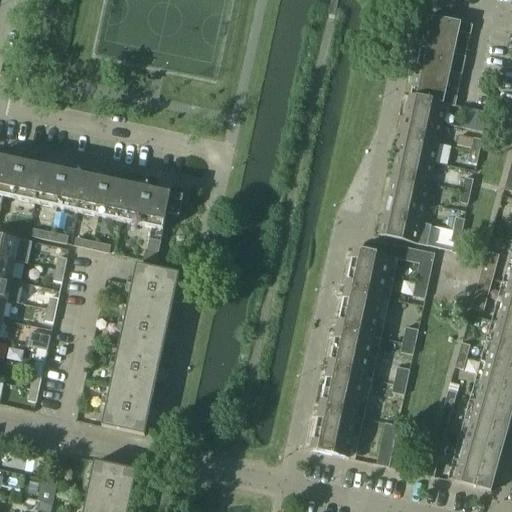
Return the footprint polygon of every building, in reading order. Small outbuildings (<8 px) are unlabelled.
[(472,27),(426,17),(422,38),(456,45),(458,34),(470,36),(472,27)] [(456,45),(422,38),(418,58),(463,67),(465,59),(453,56),(456,45)] [(463,67),(418,58),(413,78),(447,85),(449,74),(461,76),(463,67)] [(447,85),(413,78),(409,98),(446,106),(454,108),(456,99),(445,96),(447,85)] [(446,106),(409,98),(405,118),(442,126),(446,106)] [(487,114),(478,113),(476,125),(484,127),(487,114)] [(442,126),(405,118),(400,138),(438,146),(442,126)] [(438,146),(400,138),(396,157),(433,165),(438,146)] [(472,140),(470,153),(478,154),(481,142),(472,140)] [(478,154),(470,153),(467,165),(476,166),(478,154)] [(433,165),(396,157),(392,177),(429,185),(433,165)] [(77,214),(84,178),(0,159),(0,209),(2,198),(77,214)] [(511,194),(511,159),(503,192),(511,194)] [(429,185),(392,177),(388,197),(425,205),(429,185)] [(178,218),(182,199),(182,198),(182,196),(182,195),(182,194),(181,193),(180,193),(178,191),(177,191),(176,191),(175,191),(174,191),(173,192),(172,192),(171,193),(170,194),(170,195),(169,196),(84,178),(77,214),(151,230),(146,252),(158,254),(166,215),(178,218)] [(472,182),(464,180),(461,192),(470,194),(472,182)] [(470,194),(461,192),(458,204),(467,206),(470,194)] [(421,225),(425,205),(388,197),(383,217),(421,225)] [(430,227),(421,225),(383,217),(379,238),(426,248),(430,227)] [(464,221),(455,220),(452,232),(461,234),(464,221)] [(49,243),(50,235),(29,230),(27,238),(49,243)] [(461,234),(452,232),(450,244),(458,246),(461,234)] [(71,239),(67,238),(50,235),(49,243),(69,247),(71,239)] [(19,242),(0,237),(0,259),(15,263),(19,242)] [(75,240),(74,248),(91,252),(92,244),(75,240)] [(110,248),(92,244),(91,252),(108,255),(110,248)] [(434,256),(384,245),(382,257),(391,259),(390,260),(419,266),(412,299),(424,301),(434,256)] [(353,251),(345,292),(382,300),(390,260),(391,259),(382,257),(353,251)] [(498,257),(486,254),(479,278),(492,281),(498,257)] [(15,263),(0,259),(0,280),(11,283),(15,263)] [(66,261),(58,259),(55,271),(64,273),(66,261)] [(179,276),(136,267),(127,307),(170,317),(173,304),(181,306),(184,292),(176,290),(179,276)] [(64,273),(55,271),(53,284),(61,285),(64,273)] [(492,281),(479,278),(470,311),(483,314),(492,281)] [(18,305),(22,285),(11,283),(0,280),(0,301),(6,303),(18,305)] [(511,286),(508,286),(497,325),(511,329),(511,286)] [(345,292),(336,332),(373,340),(382,300),(345,292)] [(58,301),(49,299),(47,311),(55,313),(58,301)] [(170,317),(127,307),(118,347),(161,357),(164,344),(173,345),(176,332),(167,330),(170,317)] [(55,313),(47,311),(44,323),(53,325),(55,313)] [(511,329),(497,325),(486,365),(511,371),(511,329)] [(417,332),(405,330),(401,346),(414,349),(417,332)] [(336,332),(327,372),(365,380),(373,340),(336,332)] [(49,341),(41,339),(38,351),(47,353),(49,341)] [(469,347),(461,345),(458,357),(466,359),(469,347)] [(414,349),(401,346),(400,355),(412,357),(414,349)] [(161,357),(118,347),(110,387),(153,396),(155,383),(164,385),(167,371),(158,370),(161,357)] [(47,353),(38,351),(36,363),(44,365),(47,353)] [(466,359),(458,357),(454,369),(462,372),(466,359)] [(511,371),(486,365),(476,404),(511,413),(511,371)] [(409,372),(396,369),(393,386),(405,389),(409,372)] [(327,372),(319,412),(356,420),(365,380),(327,372)] [(41,381),(32,379),(30,391),(38,393),(41,381)] [(405,389),(393,386),(391,394),(403,397),(405,389)] [(153,396),(110,387),(101,428),(144,438),(147,423),(155,425),(158,411),(150,410),(153,396)] [(38,393),(30,391),(27,403),(36,405),(38,393)] [(448,393),(436,435),(444,438),(456,395),(448,393)] [(511,413),(476,404),(465,443),(501,453),(511,414),(511,413)] [(319,412),(310,453),(347,461),(356,420),(319,412)] [(397,428),(384,425),(375,467),(388,469),(397,428)] [(424,477),(433,479),(444,438),(436,435),(424,477)] [(465,443),(454,483),(453,484),(490,494),(501,453),(465,443)] [(136,473),(93,463),(85,504),(119,511),(127,511),(130,501),(139,503),(142,489),(133,487),(136,473)] [(51,471),(48,482),(57,484),(59,473),(51,471)] [(52,506),(57,484),(48,482),(48,484),(41,483),(37,502),(39,503),(52,506)] [(37,511),(50,511),(52,506),(39,503),(37,511)]
